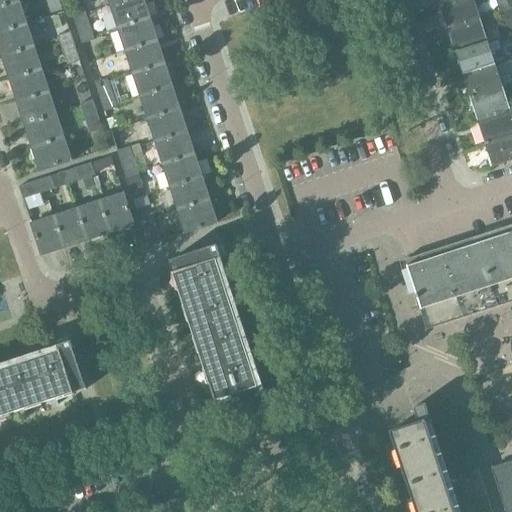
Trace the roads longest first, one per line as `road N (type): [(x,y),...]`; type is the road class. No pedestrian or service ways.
road 1 (residential): [(212,473),(140,274),(120,269),(49,289),(29,269),(0,190)]
road 2 (residential): [(279,256),(189,1)]
road 3 (residential): [(456,202),(384,0)]
road 4 (residential): [(279,256),(456,202)]
road 5 (residential): [(330,429),(279,256)]
road 6 (residential): [(85,511),(212,473)]
road 7 (residential): [(212,473),(330,429)]
